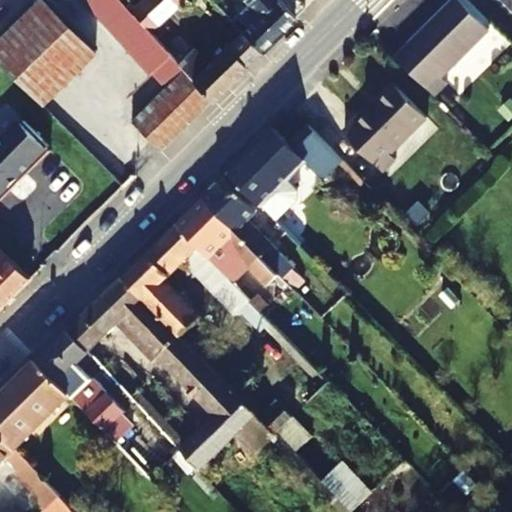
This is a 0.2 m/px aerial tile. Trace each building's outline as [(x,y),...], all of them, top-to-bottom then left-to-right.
[(97,53),(45,0),(37,0),(0,36),(0,57),(45,104),(97,53)] [(165,87),(132,121),(161,151),(211,101),(127,7),(121,0),(79,0),(148,75),(151,72),(165,87)] [(259,53),(243,33),(208,65),(179,34),(182,30),(166,13),(180,0),(134,0),(127,7),(211,101),(259,53)] [(243,0),(250,8),(237,19),(247,29),(243,33),(259,53),(296,17),(279,0),(243,0)] [(457,0),(398,59),(436,98),(449,85),(443,78),(491,30),(459,0),(457,0)] [(358,121),(345,133),(385,173),(398,161),(393,156),(429,119),(399,89),(361,124),(358,121)] [(9,136),(24,121),(21,117),(5,132),(9,136)] [(49,146),(24,121),(9,136),(5,132),(0,137),(0,195),(8,188),(11,191),(28,174),(24,171),(49,146)] [(275,130),(231,174),(277,221),(296,202),(298,193),(287,183),(306,163),(323,179),(344,160),(310,125),(288,144),(275,130)] [(135,165),(106,136),(91,151),(119,181),(135,165)] [(53,149),(49,146),(24,171),(28,174),(53,149)] [(269,266),(283,280),(293,270),(296,268),(249,220),(257,211),(226,179),(204,200),(269,266)] [(0,202),(11,191),(8,188),(0,195),(0,202)] [(269,266),(204,200),(179,225),(200,247),(225,273),(241,258),(258,277),(269,266)] [(200,318),(165,280),(200,247),(179,225),(151,251),(125,277),(155,306),(182,334),(200,318)] [(365,280),(318,232),(303,247),(350,295),(365,280)] [(9,256),(0,247),(0,312),(33,279),(9,256)] [(298,295),(308,285),(293,270),(283,280),(298,295)] [(195,421),(181,436),(176,442),(182,449),(201,470),(258,414),(182,334),(155,306),(125,277),(70,330),(90,351),(125,318),(218,414),(203,428),(195,421)] [(79,403),(106,431),(124,412),(127,410),(109,392),(107,394),(77,363),(90,351),(70,330),(39,361),(79,403)] [(73,408),(79,403),(39,361),(0,399),(0,428),(19,449),(67,402),(73,408)] [(112,374),(133,398),(139,393),(147,386),(124,363),(112,374)] [(181,436),(139,393),(133,398),(176,442),(181,436)] [(132,420),(124,412),(106,431),(113,438),(132,420)] [(60,496),(19,449),(0,428),(0,467),(9,459),(31,482),(29,484),(50,505),(60,496)] [(372,494),(342,463),(323,481),(353,511),(372,494)]
